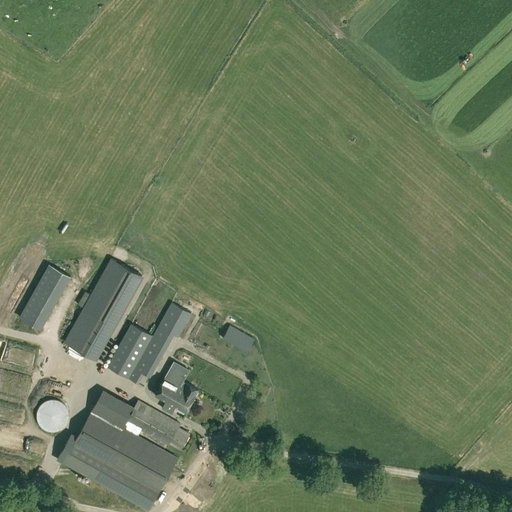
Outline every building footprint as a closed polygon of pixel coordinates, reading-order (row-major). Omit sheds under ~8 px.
[(112,259),(65,342),(88,355),(108,318),(116,322),(142,276),(120,264),(112,259)] [(153,335),(153,334),(131,323),(107,366),(129,377),(144,386),(173,334),(178,336),(191,313),(193,310),(188,308),(187,310),(172,302),(153,335)] [(254,338),(228,324),(204,311),(189,338),(238,366),(254,338)] [(186,412),(194,397),(194,396),(198,389),(179,379),(182,373),(170,367),(155,394),(186,412)] [(149,508),(157,495),(178,458),(137,435),(141,429),(168,444),(169,444),(182,449),(191,433),(179,426),(180,423),(138,399),(132,410),(102,393),(63,461),(149,508)] [(39,424),(40,425),(41,426),(43,428),(45,429),(46,429),(47,430),(49,431),(50,431),(52,431),(54,431),(56,431),(57,431),(59,430),(60,430),(62,429),(63,428),(64,427),(64,426),(66,425),(67,423),(68,421),(68,420),(69,419),(69,417),(69,416),(69,415),(69,414),(69,413),(69,412),(69,411),(68,410),(68,409),(67,408),(67,407),(66,405),(64,403),(63,403),(61,401),(60,401),(58,400),(57,400),(56,399),(54,399),(52,399),(49,399),(47,400),(46,401),(45,401),(43,402),(42,403),(42,404),(40,405),(39,407),(38,408),(38,409),(38,411),(37,412),(37,413),(37,414),(37,415),(37,416),(37,417),(37,418),(38,420),(38,422),(39,424)]
